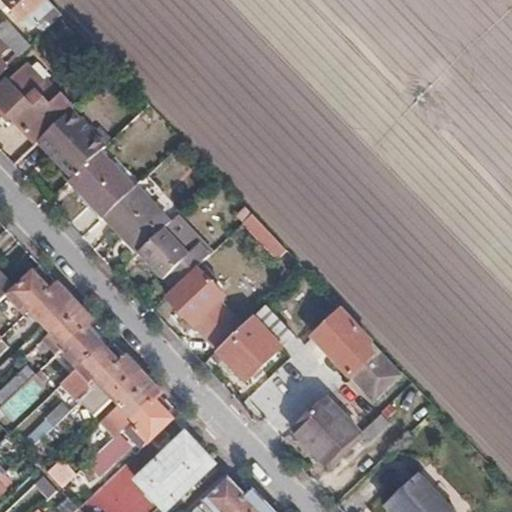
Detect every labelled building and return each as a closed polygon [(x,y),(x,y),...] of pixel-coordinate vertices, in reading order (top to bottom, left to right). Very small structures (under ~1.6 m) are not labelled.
[(65,16),(49,0),(7,0),(34,27),(44,17),(54,27),(65,16)] [(33,47),(8,19),(0,26),(0,27),(25,54),(33,47)] [(0,27),(0,55),(9,47),(20,59),(25,54),(0,27)] [(39,144),(71,113),(73,111),(48,85),(45,87),(26,68),(0,91),(0,103),(15,118),(39,144)] [(15,118),(0,103),(0,112),(10,123),(15,118)] [(98,155),(112,142),(97,125),(88,132),(71,113),(39,144),(72,180),(98,155)] [(134,192),(98,155),(72,180),(70,182),(105,220),(134,192)] [(138,255),(171,225),(137,189),(134,192),(105,220),(138,255)] [(244,224),(253,215),(245,207),(234,218),(242,226),(244,224)] [(253,215),(244,224),(280,261),(288,252),(253,215)] [(208,257),(199,248),(204,243),(179,217),(171,225),(138,255),(173,291),(208,257)] [(213,253),(204,243),(199,248),(208,257),(213,253)] [(209,264),(205,268),(170,301),(217,352),(253,318),(210,274),(214,271),(209,264)] [(0,300),(10,291),(17,285),(0,266),(0,300)] [(28,314),(56,288),(49,280),(45,284),(35,272),(10,295),(28,314)] [(74,306),(77,303),(60,284),(56,288),(28,314),(24,317),(30,322),(38,314),(51,327),(74,306)] [(388,357),(338,305),(321,322),(327,327),(315,338),(351,377),(357,371),(366,379),(388,357)] [(92,325),(95,323),(85,311),(83,314),(74,306),(51,327),(54,331),(46,338),(61,354),(70,346),(92,325)] [(292,334),(266,306),(253,318),(279,346),(292,334)] [(253,318),(217,352),(224,360),(247,384),(282,350),(279,346),(253,318)] [(83,366),(108,344),(98,334),(100,332),(92,325),(70,346),(75,352),(74,356),(83,366)] [(0,357),(10,348),(2,339),(0,340),(0,357)] [(103,382),(127,360),(118,351),(116,353),(108,344),(83,366),(92,376),(96,374),(103,382)] [(224,360),(217,352),(210,359),(217,367),(224,360)] [(120,401),(143,379),(138,372),(140,370),(129,357),(127,360),(103,382),(84,399),(96,411),(109,398),(113,402),(117,397),(120,401)] [(366,393),(395,365),(388,357),(366,379),(359,386),(366,393)] [(294,431),(327,395),(293,364),(260,401),(294,431)] [(16,396),(40,373),(31,366),(0,396),(0,398),(6,405),(16,396)] [(366,379),(357,371),(351,377),(359,386),(366,379)] [(26,407),(41,394),(37,390),(47,381),(40,373),(16,396),(26,407)] [(160,397),(163,394),(152,382),(149,385),(143,379),(120,401),(124,404),(104,421),(118,436),(126,429),(160,397)] [(175,418),(163,407),(166,404),(160,397),(126,429),(144,447),(170,423),(175,418)] [(57,425),(74,409),(66,401),(49,416),(57,425)] [(330,401),(295,433),(328,468),(353,445),(357,449),(366,440),(330,401)] [(64,432),(88,409),(81,403),(74,409),(57,425),(64,432)] [(137,480),(166,511),(216,464),(187,433),(137,480)] [(94,481),(127,448),(117,437),(88,464),(83,469),(94,481)] [(366,440),(358,448),(377,466),(388,456),(370,437),(366,440)] [(353,445),(328,468),(331,471),(357,449),(353,445)] [(0,476),(1,476),(13,465),(5,457),(0,462),(0,476)] [(64,487),(77,474),(64,460),(51,472),(64,487)] [(429,511),(441,501),(417,475),(384,506),(388,511),(429,511)] [(231,511),(252,493),(244,485),(241,489),(230,477),(193,511),(231,511)] [(267,511),(263,507),(266,503),(255,491),(252,493),(231,511),(267,511)] [(451,511),(441,501),(429,511),(451,511)]
